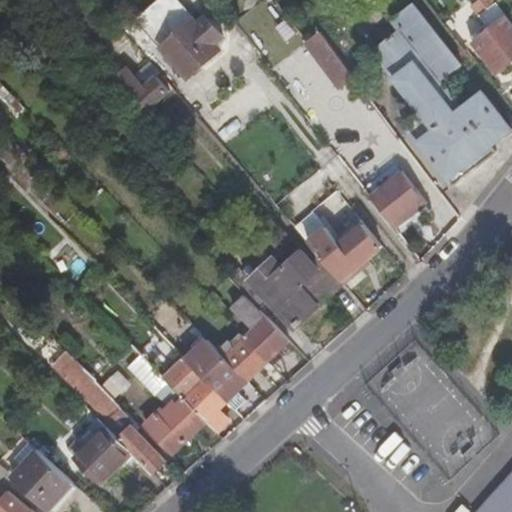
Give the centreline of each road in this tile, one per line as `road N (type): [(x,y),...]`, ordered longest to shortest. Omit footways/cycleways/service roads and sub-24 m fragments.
road 1 (residential): [(301,407),(511,202)]
road 2 (residential): [(185,511),(301,407)]
road 3 (residential): [(301,407),(394,511)]
